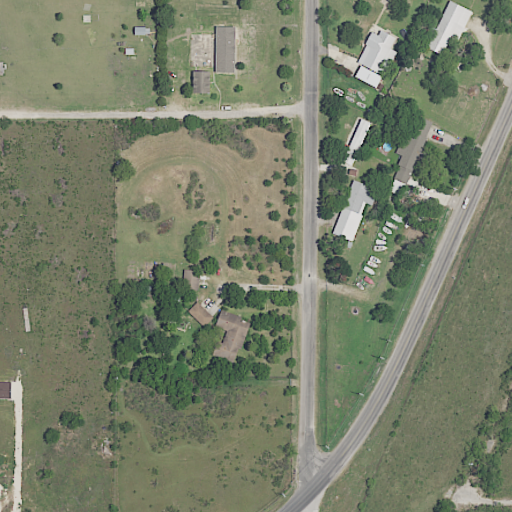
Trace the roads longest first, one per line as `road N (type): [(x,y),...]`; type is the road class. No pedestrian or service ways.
road 1 (residential): [(311,0),(304,500)]
road 2 (secondary): [(291,511),(373,420),(511,106)]
road 3 (residential): [(460,497),(511,385)]
